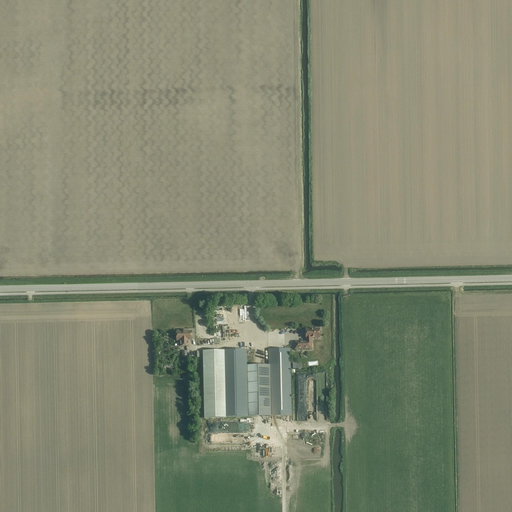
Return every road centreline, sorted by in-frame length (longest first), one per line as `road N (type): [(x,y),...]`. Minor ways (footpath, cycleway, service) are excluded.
road 1 (tertiary): [(511,278),(0,289)]
road 2 (track): [(210,428),(344,425),(346,281)]
road 3 (track): [(279,349),(283,511)]
